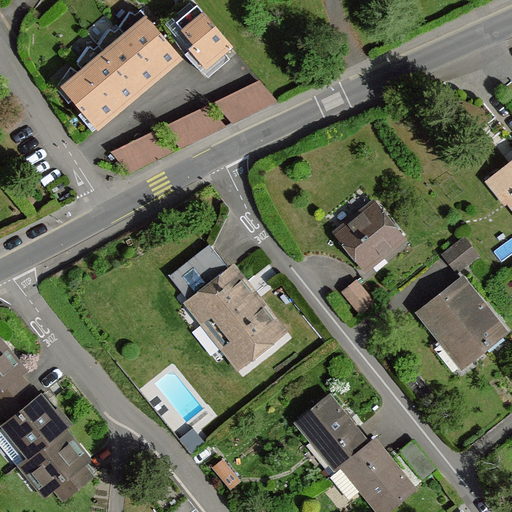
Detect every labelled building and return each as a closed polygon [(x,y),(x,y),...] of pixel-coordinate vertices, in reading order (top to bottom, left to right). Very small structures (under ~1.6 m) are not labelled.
[(143,26),(61,93),(100,141),(182,74),(143,26)] [(214,41),(189,63),(209,89),(236,67),(214,41)] [(223,105),(233,126),(274,108),(265,86),(223,105)] [(170,132),(180,153),(224,131),(213,110),(170,132)] [(118,159),(132,180),(172,154),(158,133),(118,159)] [(511,162),(490,181),(511,206),(511,162)] [(408,241),(375,201),(334,235),(367,275),(408,241)] [(291,333),(234,263),(188,300),(246,370),(291,333)] [(510,335),(462,276),(418,312),(465,371),(510,335)] [(0,342),(0,443),(59,511),(67,511),(113,473),(0,342)] [(391,511),(419,489),(335,393),(300,423),(377,511),(391,511)]
